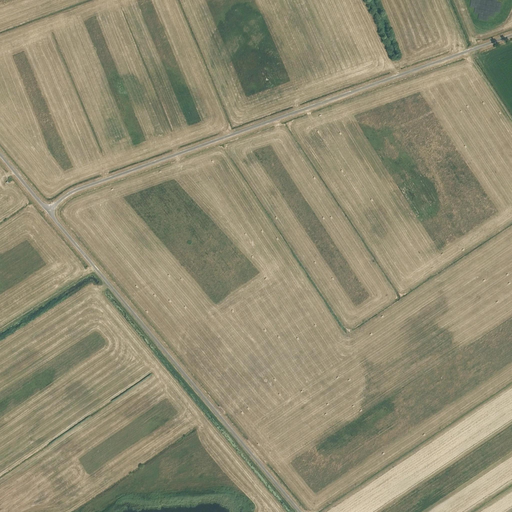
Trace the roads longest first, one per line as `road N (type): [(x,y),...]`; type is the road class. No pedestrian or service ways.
road 1 (unclassified): [(47,210),(72,191),(511,35)]
road 2 (unclassified): [(299,511),(47,210)]
